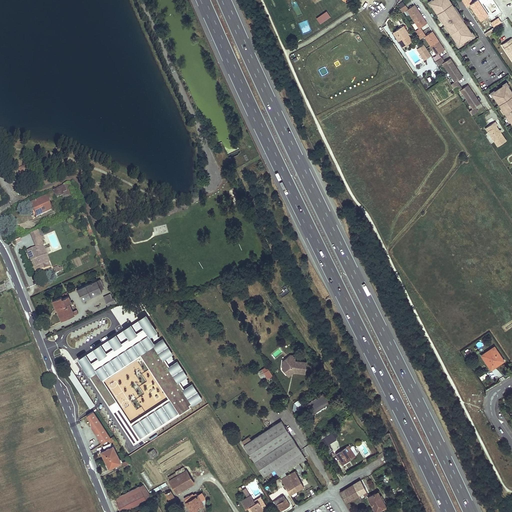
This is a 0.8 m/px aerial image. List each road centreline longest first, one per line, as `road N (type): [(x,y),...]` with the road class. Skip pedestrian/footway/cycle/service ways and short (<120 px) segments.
road 1 (motorway): [(203,0),(448,511)]
road 2 (motorway): [(469,511),(224,0)]
road 3 (residential): [(0,240),(108,511)]
road 4 (unknown): [(412,0),(489,110)]
